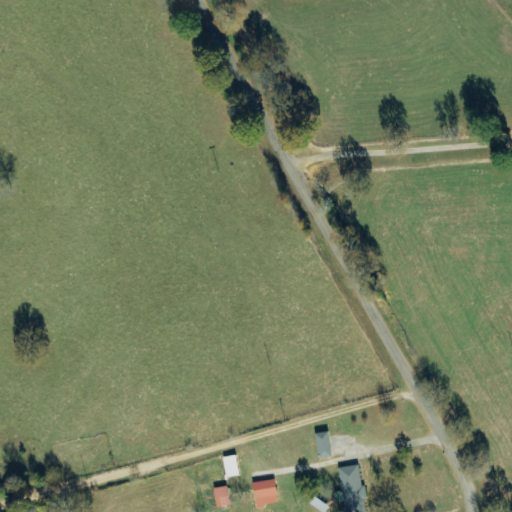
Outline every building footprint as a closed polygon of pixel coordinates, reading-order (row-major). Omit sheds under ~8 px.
[(334,458),(332,433),(319,434),(320,459),(334,458)] [(226,458),(228,477),(242,476),(240,456),(226,458)] [(341,468),(345,499),(346,499),(348,510),(367,508),(363,466),(341,468)] [(255,484),(260,508),(282,503),(277,479),(255,484)] [(216,489),(221,508),(234,505),(230,486),(216,489)]
